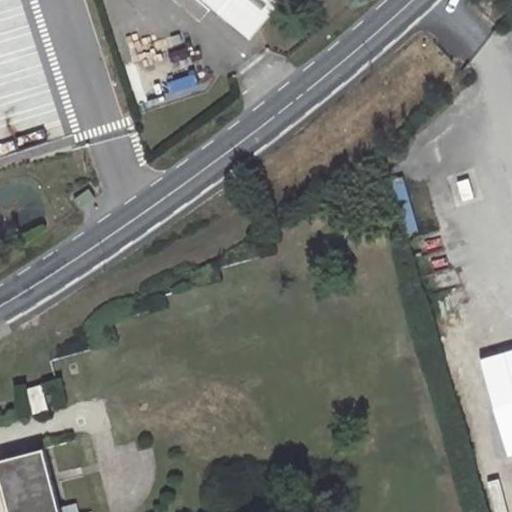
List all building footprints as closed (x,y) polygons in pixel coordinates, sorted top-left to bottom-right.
[(206,0),(248,35),(276,0),(206,0)] [(89,190),(73,199),(79,209),(95,199),(89,190)] [(470,261),(453,202),(421,211),(438,270),(470,261)] [(47,408),(42,385),(29,387),(35,411),(47,408)] [(60,511),(44,448),(0,459),(0,470),(10,511),(60,511)]
